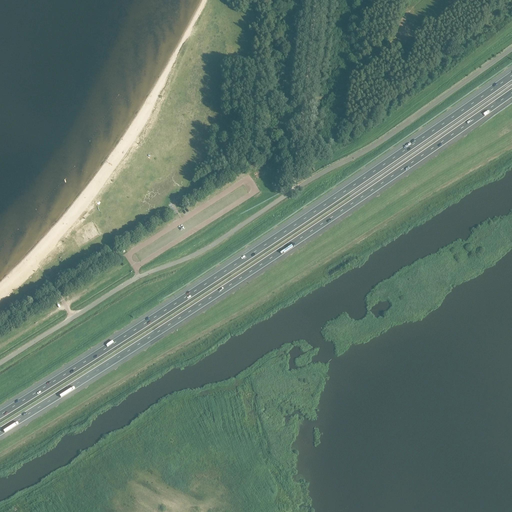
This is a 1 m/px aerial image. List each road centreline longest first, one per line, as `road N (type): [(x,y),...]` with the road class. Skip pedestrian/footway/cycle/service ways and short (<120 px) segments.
road 1 (motorway): [(0,433),(511,93)]
road 2 (motorway): [(511,74),(0,413)]
road 3 (unclassified): [(511,47),(376,144),(0,362)]
road 4 (track): [(293,190),(313,0)]
road 5 (track): [(131,261),(0,346)]
